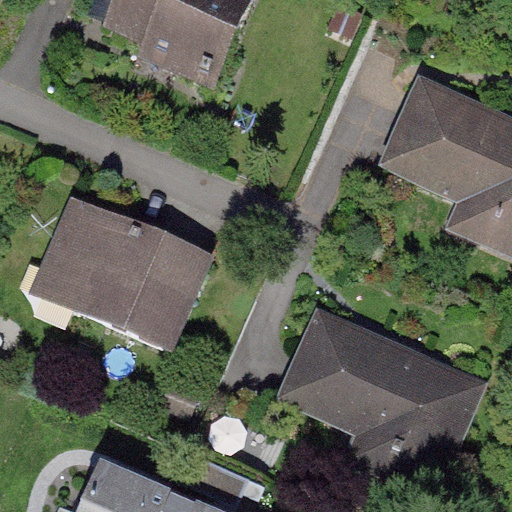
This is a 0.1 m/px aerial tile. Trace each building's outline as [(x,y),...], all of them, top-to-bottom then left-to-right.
[(265,0),(120,0),(100,45),(221,99),(265,0)] [(511,129),(424,92),(387,178),(460,209),(448,236),(511,263),(511,129)] [(209,239),(72,181),(26,288),(163,346),(209,239)] [(492,377),(324,304),(278,412),(446,484),(492,377)] [(196,511),(200,505),(92,455),(65,511),(196,511)]
